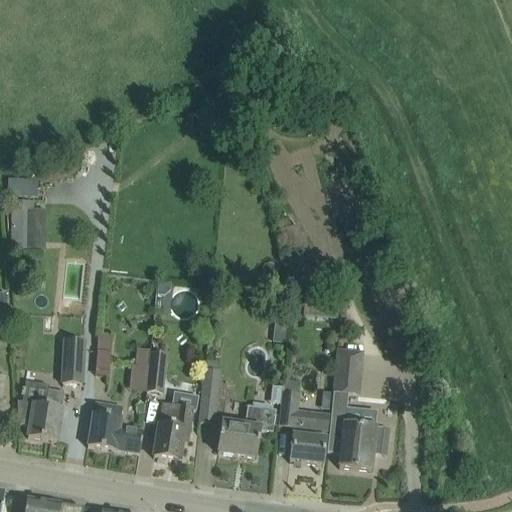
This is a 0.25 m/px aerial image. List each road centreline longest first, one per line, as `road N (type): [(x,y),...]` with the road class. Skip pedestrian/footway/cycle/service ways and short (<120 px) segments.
road 1 (track): [(511,410),(399,113),(310,0)]
road 2 (tertiary): [(0,467),(263,511)]
